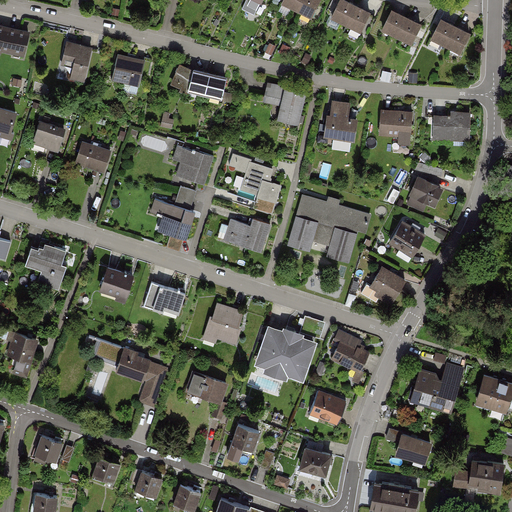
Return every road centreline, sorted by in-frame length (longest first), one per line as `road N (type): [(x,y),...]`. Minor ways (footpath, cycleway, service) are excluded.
road 1 (residential): [(493,95),(367,88),(0,2)]
road 2 (residential): [(401,337),(95,237)]
road 3 (residential): [(25,410),(319,511)]
road 4 (residential): [(401,337),(470,223),(492,143)]
road 5 (residential): [(25,410),(95,237)]
road 6 (residential): [(347,511),(360,437),(401,337)]
